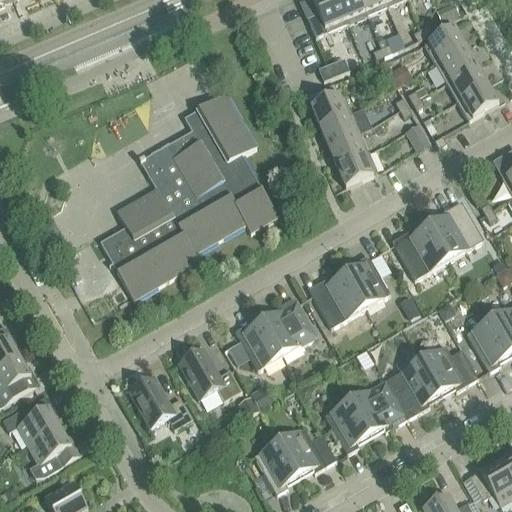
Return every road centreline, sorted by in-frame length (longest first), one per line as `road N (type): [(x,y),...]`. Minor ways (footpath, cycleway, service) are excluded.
road 1 (residential): [(78,381),(511,135)]
road 2 (residential): [(341,511),(511,411)]
road 3 (tertiary): [(0,75),(174,0)]
road 4 (residential): [(78,381),(0,234)]
road 5 (residential): [(78,381),(161,511)]
